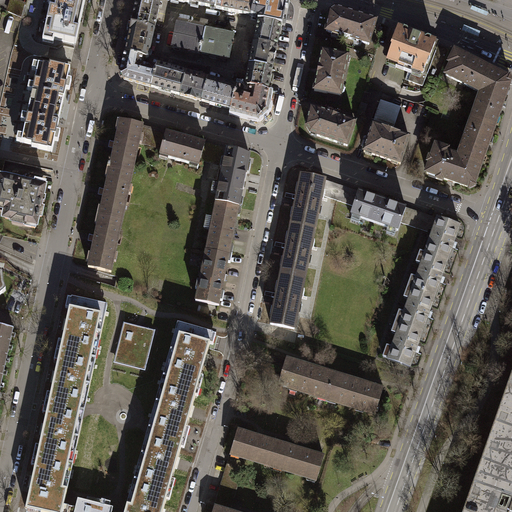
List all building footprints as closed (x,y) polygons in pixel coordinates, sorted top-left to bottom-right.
[(25,5),(14,0),(11,0),(8,12),(22,18),(25,5)] [(76,44),(85,2),(75,0),(51,0),(44,37),(76,44)] [(156,0),(136,0),(131,25),(155,30),(161,1),(157,0),(156,0)] [(200,0),(200,5),(222,10),(223,0),(200,0)] [(254,0),(223,0),(222,10),(251,16),(254,0)] [(254,0),(251,16),(260,18),(259,22),(282,26),(286,8),(288,9),(289,3),(287,2),(287,0),(254,0)] [(376,22),(336,10),(330,13),(326,32),(370,45),(376,22)] [(259,22),(258,21),(254,43),(277,48),(282,26),(259,22)] [(172,47),(201,53),(206,29),(177,24),(172,47)] [(131,25),(125,54),(144,58),(147,59),(149,58),(155,30),(131,25)] [(234,35),(206,29),(201,53),(211,55),(210,58),(223,61),(223,58),(229,59),(234,35)] [(403,32),(399,30),(393,45),(392,45),(390,50),(392,51),(388,61),(405,68),(404,71),(408,73),(405,80),(423,87),(427,75),(423,74),(427,64),(428,65),(430,59),(435,44),(431,42),(432,40),(428,38),(425,40),(409,34),(408,31),(404,29),(403,32)] [(273,70),(277,48),(254,43),(249,65),(273,70)] [(322,52),(314,91),(341,96),(349,57),(322,52)] [(446,75),(481,93),(482,93),(490,70),(455,52),(449,63),(451,65),(446,75)] [(151,87),(158,64),(153,63),(149,65),(149,67),(142,65),(144,58),(125,54),(120,74),(124,80),(151,87)] [(180,95),(187,72),(158,64),(151,87),(180,95)] [(39,65),(30,104),(61,111),(66,89),(70,90),(72,80),(68,79),(70,69),(50,65),(49,67),(39,65)] [(268,91),(273,70),(249,65),(245,84),(247,87),(250,87),(268,91)] [(482,93),(481,93),(472,119),(495,127),(510,84),(511,83),(511,82),(510,78),(508,79),(490,70),(482,93)] [(202,101),(208,78),(187,72),(180,95),(180,96),(202,102),(202,101)] [(208,78),(202,101),(231,110),(237,87),(208,78)] [(242,88),(237,87),(231,110),(258,117),(264,114),(268,91),(250,87),(248,95),(243,93),(243,91),(242,88)] [(381,101),(373,126),(392,132),(401,108),(381,101)] [(57,131),(61,111),(30,104),(22,143),(32,145),(32,148),(52,152),(55,142),(58,142),(61,132),(57,131)] [(355,123),(311,108),(307,127),(311,134),(347,146),(355,123)] [(481,166),(495,127),(472,119),(458,157),(458,158),(481,166)] [(110,169),(133,174),(140,143),(143,127),(120,122),(110,169)] [(392,132),(373,126),(364,152),(401,164),(410,138),(392,132)] [(162,149),(167,133),(143,127),(140,143),(162,149)] [(205,144),(167,133),(162,149),(160,156),(199,167),(201,160),(205,144)] [(211,163),(215,147),(205,144),(201,160),(211,163)] [(475,184),(481,166),(458,158),(458,157),(447,153),(448,150),(436,146),(426,173),(437,177),(436,180),(443,182),(444,179),(469,187),(470,190),(476,187),(475,184)] [(227,150),(215,147),(211,163),(223,166),(227,150)] [(223,166),(216,203),(239,208),(250,156),(227,150),(223,166)] [(123,222),(133,174),(110,169),(100,217),(123,222)] [(35,184),(0,176),(0,206),(4,208),(2,217),(24,222),(23,226),(35,228),(38,217),(41,218),(44,207),(40,206),(46,181),(36,179),(35,184)] [(302,176),(292,226),(315,230),(322,195),(321,195),(325,181),(302,176)] [(334,200),(339,186),(325,181),(321,195),(322,195),(334,200)] [(339,186),(334,200),(354,206),(359,193),(339,186)] [(359,192),(359,193),(354,206),(351,215),(398,231),(401,223),(406,209),(406,208),(359,192)] [(216,203),(206,250),(230,255),(239,208),(216,203)] [(401,223),(415,228),(420,214),(406,209),(401,223)] [(420,214),(415,228),(428,232),(429,229),(433,218),(420,214)] [(123,222),(100,217),(88,268),(111,273),(123,222)] [(425,254),(448,262),(454,245),(460,227),(438,219),(437,219),(433,218),(429,229),(433,230),(425,254)] [(292,226),(281,275),(304,279),(315,230),(292,226)] [(219,306),(230,255),(206,250),(195,301),(219,306)] [(442,280),(448,262),(425,254),(420,253),(417,263),(421,265),(416,279),(412,277),(408,288),(435,297),(442,280)] [(294,329),(304,279),(281,275),(271,324),(294,329)] [(429,315),(435,297),(408,288),(404,298),(409,300),(404,314),(399,312),(396,322),(423,332),(429,315)] [(96,365),(108,309),(65,300),(53,355),(96,365)] [(388,360),(410,368),(417,350),(423,332),(396,322),(392,333),(397,335),(392,348),(387,347),(383,357),(388,359),(388,360)] [(0,325),(0,386),(13,328),(0,325)] [(214,336),(176,325),(163,372),(201,382),(214,336)] [(154,333),(124,326),(117,357),(146,365),(154,333)] [(96,365),(53,355),(43,401),(87,412),(96,365)] [(318,396),(327,399),(335,374),(287,359),(279,385),(290,389),(291,388),(298,390),(297,391),(318,397),(318,396)] [(201,382),(163,372),(150,418),(188,428),(201,382)] [(383,389),(335,374),(327,399),(336,402),(336,403),(357,409),(357,408),(364,410),(363,411),(375,415),(383,389)] [(511,511),(511,387),(467,511),(511,511)] [(73,472),(84,424),(41,414),(30,461),(73,472)] [(324,456),(237,429),(230,454),(246,459),(317,481),(324,456)] [(184,444),(146,434),(133,482),(170,493),(184,444)] [(230,511),(246,459),(230,454),(213,507),(230,511)] [(44,511),(62,511),(73,472),(30,461),(19,506),(44,511)] [(164,511),(170,493),(133,482),(124,511),(164,511)] [(111,511),(113,507),(79,498),(75,511),(111,511)]
